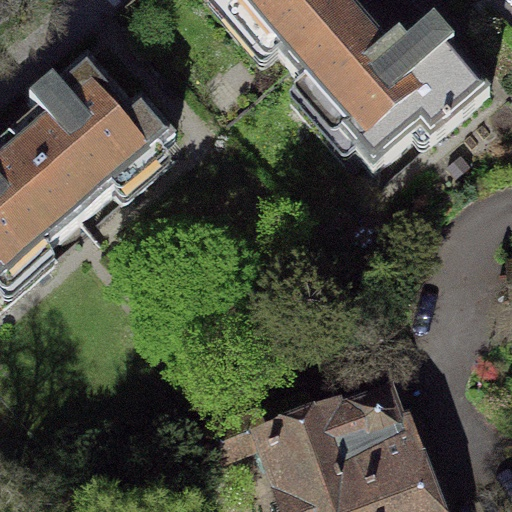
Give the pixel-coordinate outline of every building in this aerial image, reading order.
[(218,0),(232,16),(236,12),(290,73),(374,0),(218,0)] [(441,15),(427,0),(374,0),(290,73),(343,135),(339,139),(373,179),(420,138),(430,149),(490,97),(452,53),(457,48),(447,37),(437,25),(439,23),(440,22),(441,21),(441,20),(441,18),(441,16),(441,15)] [(81,225),(115,196),(108,188),(126,173),(132,181),(176,143),(141,104),(131,113),(87,63),(57,89),(51,83),(39,94),(26,105),(37,117),(9,142),(81,225)] [(47,255),(81,225),(9,142),(0,149),(0,295),(30,270),(23,262),(40,247),(47,255)] [(306,396),(251,416),(253,421),(255,420),(259,430),(265,445),(264,446),(265,448),(289,511),(431,511),(419,479),(401,433),(400,433),(388,402),(337,420),(337,419),(317,426),(306,396)] [(203,439),(214,467),(265,448),(264,446),(265,445),(259,430),(255,420),(253,421),(203,439)]
